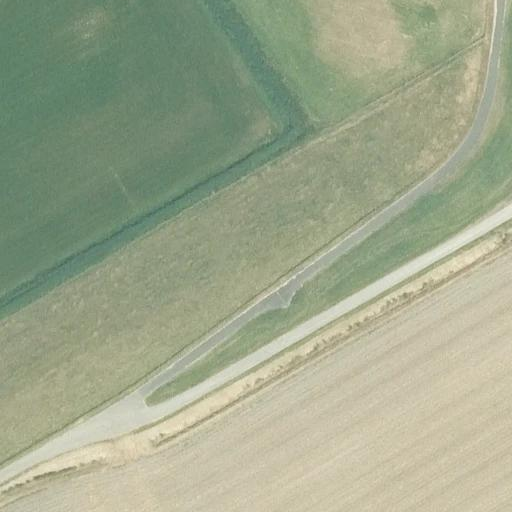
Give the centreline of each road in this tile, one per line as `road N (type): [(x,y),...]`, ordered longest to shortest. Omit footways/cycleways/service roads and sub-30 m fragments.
road 1 (unclassified): [(77,437),(452,164),(489,95),(495,0)]
road 2 (unclassified): [(511,212),(157,413),(77,437)]
